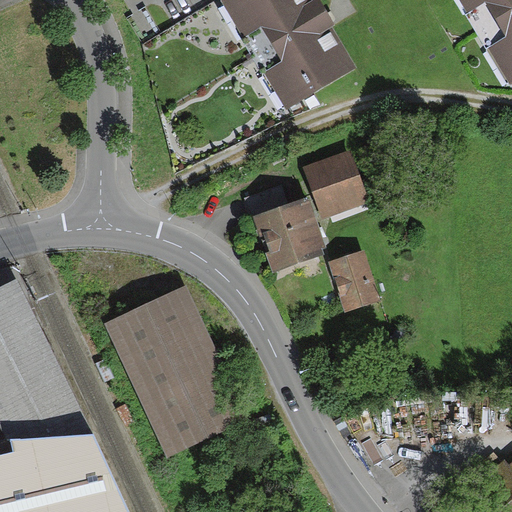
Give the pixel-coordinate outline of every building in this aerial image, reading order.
[(287,119),(358,77),(334,36),(335,35),(318,7),(316,8),(310,0),(238,0),(221,11),(287,119)] [(511,0),(454,0),(511,95),(511,94),(511,0)] [(302,170),(321,221),(369,204),(350,153),(302,170)] [(311,205),(254,224),(272,280),(324,263),(322,256),(327,254),(311,205)] [(365,255),(329,266),(345,317),(381,306),(365,255)] [(0,278),(0,415),(1,418),(10,437),(14,435),(11,422),(88,416),(18,269),(0,278)] [(249,415),(187,278),(105,316),(167,452),(249,415)] [(0,439),(0,511),(138,511),(94,415),(88,416),(11,422),(14,435),(10,437),(0,439)] [(501,457),(494,449),(473,467),(481,476),(475,480),(503,511),(511,511),(511,456),(511,458),(506,453),(501,457)] [(436,498),(446,505),(461,484),(452,477),(436,498)]
